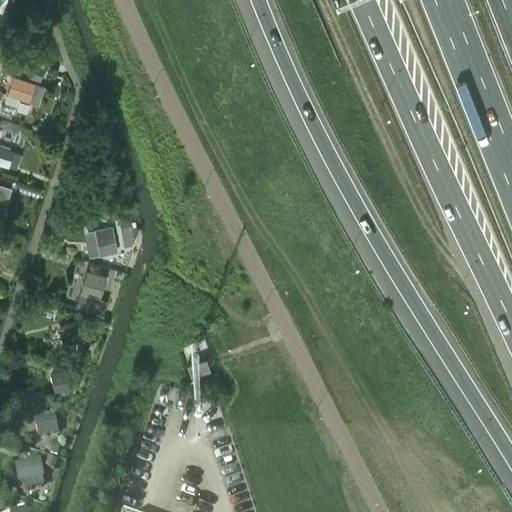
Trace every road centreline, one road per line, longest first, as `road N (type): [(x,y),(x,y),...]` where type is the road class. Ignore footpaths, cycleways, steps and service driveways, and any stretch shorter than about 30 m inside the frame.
road 1 (motorway): [(267,0),(362,213),(511,457)]
road 2 (track): [(323,0),(433,236),(507,314)]
road 3 (motorway): [(369,0),(511,324)]
road 4 (motorway): [(440,0),(511,180)]
